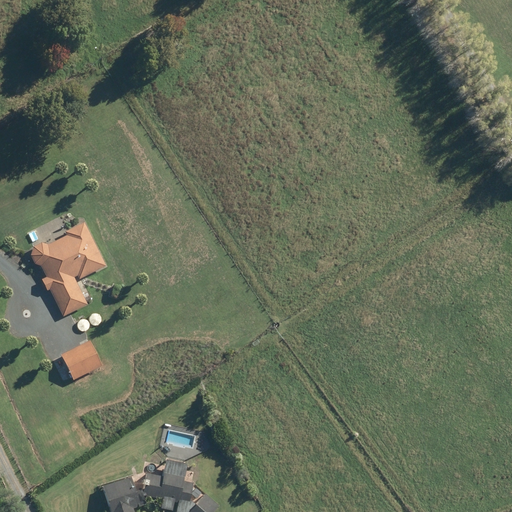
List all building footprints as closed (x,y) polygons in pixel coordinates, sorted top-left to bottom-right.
[(49,291),(51,295),(64,318),(88,305),(87,303),(93,300),(82,280),(108,266),(83,219),(64,229),(66,232),(44,244),(42,240),(25,249),(34,268),(39,266),(45,277),(39,280),(46,293),(49,291)] [(60,354),(74,380),(101,366),(88,340),(60,354)] [(167,475),(147,470),(146,487),(165,492),(164,504),(181,506),(182,495),(192,497),(195,482),(186,480),(187,461),(168,459),(167,475)] [(129,473),(104,482),(114,511),(140,511),(138,506),(150,502),(144,486),(135,490),(129,473)] [(209,494),(198,506),(199,500),(184,499),(183,511),(217,511),(223,506),(209,494)]
